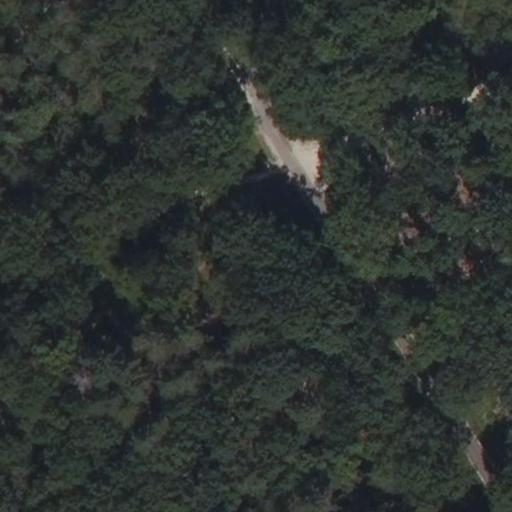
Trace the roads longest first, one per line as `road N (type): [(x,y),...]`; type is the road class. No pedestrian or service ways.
road 1 (unclassified): [(510,511),(260,113),(269,0)]
road 2 (track): [(0,281),(511,75)]
road 3 (track): [(260,113),(187,0)]
